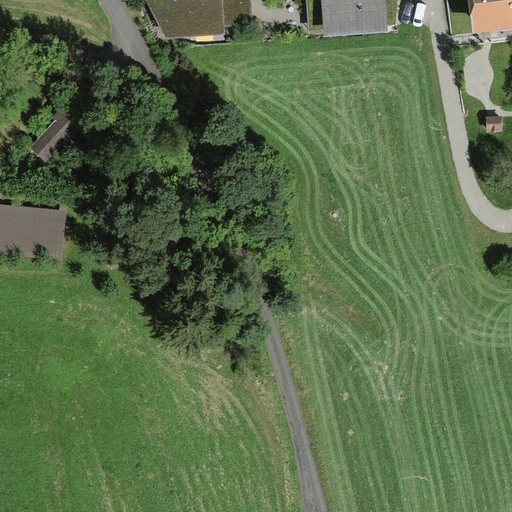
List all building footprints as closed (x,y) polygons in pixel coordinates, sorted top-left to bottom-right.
[(148,0),(167,37),(223,32),(223,26),(252,24),(250,0),(148,0)] [(395,24),(397,0),(305,0),(308,32),(323,31),(323,37),(388,32),(388,25),(395,24)] [(511,0),(471,0),(475,32),(511,28),(511,0)] [(69,114),(37,143),(53,160),(85,130),(69,114)] [(0,254),(50,259),(54,213),(0,208),(0,254)]
